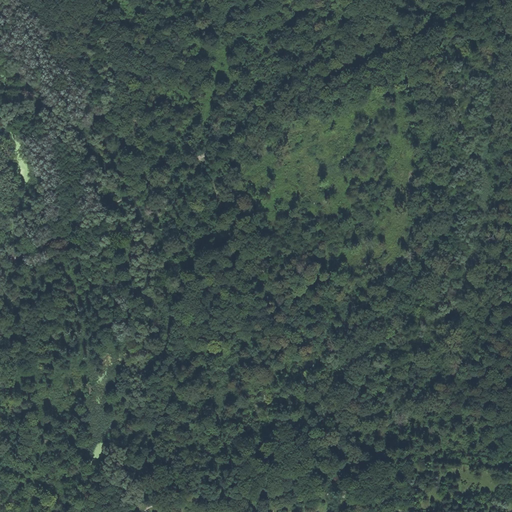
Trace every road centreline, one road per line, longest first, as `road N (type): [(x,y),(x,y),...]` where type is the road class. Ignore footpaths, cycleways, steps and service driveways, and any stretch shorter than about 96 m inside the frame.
road 1 (track): [(0,269),(466,0)]
road 2 (track): [(120,511),(264,492),(318,452)]
road 3 (track): [(246,201),(182,86)]
